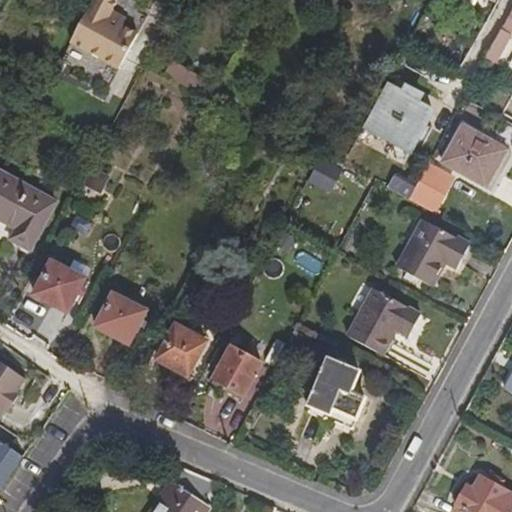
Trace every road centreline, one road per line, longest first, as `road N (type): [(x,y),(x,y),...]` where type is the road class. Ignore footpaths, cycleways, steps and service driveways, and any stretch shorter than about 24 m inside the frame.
road 1 (residential): [(511,283),(389,508),(377,511)]
road 2 (residential): [(339,511),(130,421),(104,419)]
road 3 (residential): [(104,419),(72,382),(0,333)]
